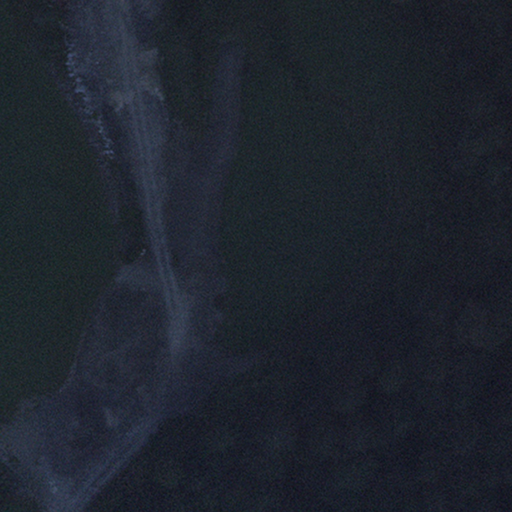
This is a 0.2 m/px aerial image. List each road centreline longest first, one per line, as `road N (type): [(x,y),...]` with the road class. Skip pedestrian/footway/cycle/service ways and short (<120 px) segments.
road 1 (track): [(88,0),(141,160),(150,223),(134,322),(86,392),(0,422)]
road 2 (track): [(72,511),(101,440),(86,392)]
